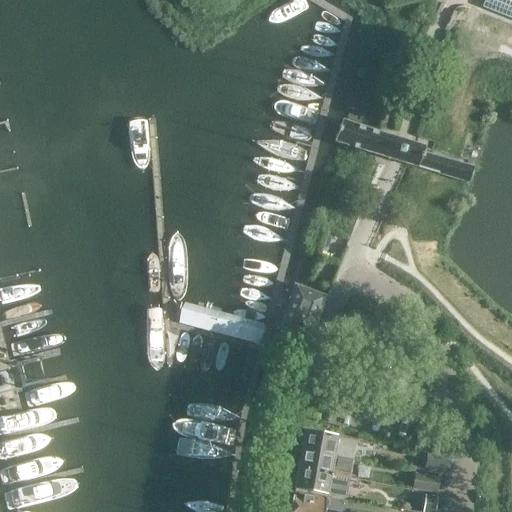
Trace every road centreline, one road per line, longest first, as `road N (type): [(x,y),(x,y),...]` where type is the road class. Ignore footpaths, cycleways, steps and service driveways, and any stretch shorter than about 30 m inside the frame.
road 1 (residential): [(465,511),(453,424),(424,329),(401,299),(345,272)]
road 2 (residential): [(280,511),(295,416),(345,272)]
